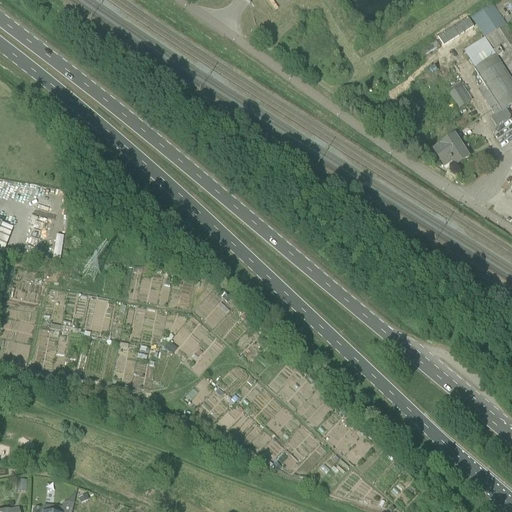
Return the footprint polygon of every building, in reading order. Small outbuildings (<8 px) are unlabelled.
[(511,0),(501,0),(472,18),(486,40),(505,27),(506,28),(511,23),(511,0)] [(498,56),(511,77),(511,36),(506,28),(505,27),(486,40),(497,57),(498,56)] [(479,92),(491,111),(495,117),(491,119),(497,128),(509,120),(509,118),(505,111),(511,106),(511,77),(498,56),(497,57),(475,71),(485,88),(479,92)] [(459,109),(471,101),(460,83),(447,91),(459,109)] [(456,167),(469,158),(454,135),(433,149),(445,167),(453,161),(456,167)] [(0,253),(4,254),(14,229),(2,225),(0,224),(0,253)] [(128,408),(131,409),(134,410),(136,398),(130,397),(128,408)] [(16,481),(16,492),(27,492),(27,481),(16,481)] [(89,500),(87,495),(79,499),(81,504),(89,500)] [(72,511),(74,503),(66,503),(63,505),(62,511),(52,511),(46,510),(44,507),(41,509),(35,508),(33,510),(32,511),(72,511)]
